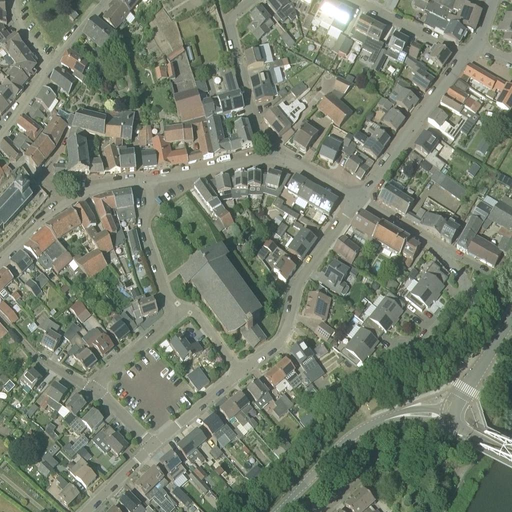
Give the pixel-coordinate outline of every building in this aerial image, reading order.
[(140,1),(138,0),(120,0),(118,3),(117,3),(129,14),(140,1)] [(282,11),(288,6),(290,14),(295,12),(293,5),(291,0),(287,0),(284,1),(282,2),(280,0),(273,0),(267,5),(280,21),(286,17),(282,11)] [(298,3),(303,6),(301,11),(308,14),(314,0),(291,0),(293,5),(298,3)] [(470,8),(464,5),(463,7),(449,0),(431,0),(428,6),(425,12),(429,15),(464,33),(465,31),(473,34),(480,14),(470,10),(470,8)] [(103,21),(110,27),(114,31),(129,14),(117,3),(114,1),(110,6),(113,9),(103,21)] [(320,23),(330,28),(340,8),(329,2),(322,15),(317,13),(311,25),(317,29),(320,23)] [(428,6),(420,2),(416,8),(425,12),(428,6)] [(346,27),(348,23),(352,14),(340,8),(330,28),(330,29),(342,35),(346,27)] [(264,26),(270,21),(261,10),(250,19),(255,24),(248,30),(258,41),(269,32),(264,26)] [(74,14),(69,19),(73,22),(78,17),(74,14)] [(445,35),(443,38),(459,46),(462,40),(464,40),(465,37),(464,36),(466,33),(464,33),(429,15),(423,26),(434,32),(435,30),(445,35)] [(308,16),(302,29),(308,32),(314,20),(308,16)] [(511,18),(507,16),(501,33),(506,35),(504,42),(511,44),(511,18)] [(351,40),(363,46),(374,25),(362,19),(351,40)] [(104,52),(116,37),(94,20),(83,36),(100,49),(104,52)] [(379,44),(381,40),(386,31),(374,25),(363,46),(361,50),(362,50),(362,49),(372,54),(371,55),(372,55),(372,54),(378,57),(381,51),(383,46),(379,44)] [(0,46),(1,48),(11,39),(3,29),(3,26),(0,26),(0,46)] [(279,39),(288,50),(295,45),(286,34),(279,39)] [(1,48),(8,56),(21,45),(15,36),(11,39),(1,48)] [(338,53),(345,40),(345,39),(340,36),(331,53),(337,56),(338,53)] [(408,56),(410,51),(405,49),(408,42),(395,36),(388,50),(401,56),(397,64),(403,67),(408,56)] [(352,44),(345,40),(338,53),(346,57),(352,44)] [(8,56),(14,65),(28,53),(21,45),(8,56)] [(414,45),(410,51),(408,56),(416,61),(422,49),(414,45)] [(430,53),(433,55),(429,61),(442,70),(451,58),(438,49),(434,46),(430,53)] [(94,58),(100,62),(107,54),(104,52),(100,49),(94,58)] [(378,57),(375,64),(371,72),(377,75),(381,67),(387,54),(381,51),(378,57)] [(185,52),(167,57),(171,68),(166,69),(173,92),(195,85),(185,52)] [(260,52),(254,53),(244,56),(247,71),(263,67),(260,52)] [(17,68),(34,68),(34,65),(31,62),(33,60),(28,53),(14,65),(17,68)] [(81,77),(88,66),(69,53),(61,65),(64,67),(74,73),(71,80),(81,86),(85,80),(81,77)] [(404,65),(414,72),(412,74),(417,78),(412,84),(425,94),(433,82),(424,76),(427,71),(408,57),(404,65)] [(268,62),(270,71),(278,69),(283,68),(282,61),(272,64),(272,61),(268,62)] [(464,75),(472,80),(491,91),(492,87),(502,93),(496,106),(509,114),(511,107),(511,89),(507,87),(497,80),(496,82),(469,67),(464,75)] [(34,71),(34,68),(17,68),(14,71),(28,83),(33,76),(31,74),(34,71)] [(158,82),(168,79),(165,68),(155,71),(158,82)] [(279,75),(278,69),(270,71),(272,78),(279,75)] [(7,79),(9,81),(20,91),(21,90),(28,83),(14,71),(7,79)] [(50,83),(58,88),(59,89),(55,94),(61,98),(65,101),(76,84),(57,72),(50,83)] [(253,93),(270,89),(273,88),(277,87),(275,80),(268,82),(267,77),(250,81),(253,93)] [(333,92),(330,96),(338,103),(353,86),(338,79),(332,91),(333,92)] [(9,81),(2,89),(15,101),(23,92),(21,90),(20,91),(9,81)] [(233,113),(243,109),(239,93),(237,86),(236,83),(225,86),(228,96),(208,102),(205,94),(208,93),(205,82),(194,85),(206,122),(223,117),(233,113)] [(446,98),(474,116),(475,116),(480,108),(463,97),(469,88),(458,82),(446,98)] [(307,90),(301,83),(290,93),(296,99),(307,90)] [(416,93),(404,84),(401,83),(389,100),(408,113),(412,107),(414,109),(418,103),(411,99),(416,93)] [(2,89),(0,91),(0,101),(8,109),(15,101),(2,89)] [(273,101),(270,89),(253,93),(256,105),(273,101)] [(287,95),(283,90),(277,95),(281,100),(287,95)] [(44,91),(28,114),(39,122),(44,116),(42,114),(45,110),(47,111),(54,101),(57,103),(61,98),(55,94),(53,97),(44,91)] [(203,161),(213,159),(207,133),(196,92),(173,98),(177,119),(180,119),(182,129),(185,145),(193,144),(192,135),(198,134),(201,154),(187,158),(188,165),(203,161)] [(352,115),(338,103),(330,96),(329,95),(317,109),(339,129),(352,115)] [(440,106),(462,118),(467,121),(468,120),(470,121),(474,116),(446,98),(440,106)] [(392,107),(382,99),(377,106),(388,113),(392,107)] [(0,116),(1,117),(8,109),(0,101),(0,116)] [(283,104),(263,121),(271,130),(295,110),(300,106),(296,101),(287,109),(283,104)] [(295,110),(271,130),(278,139),(291,129),(290,128),(293,125),(297,121),(295,118),(299,115),(295,110)] [(104,121),(101,141),(111,143),(110,151),(102,152),(108,175),(120,174),(118,150),(116,150),(116,140),(121,140),(123,120),(122,120),(123,113),(109,112),(106,121),(104,121)] [(428,123),(439,131),(445,124),(444,124),(447,120),(436,112),(428,123)] [(134,114),(123,113),(122,120),(123,120),(121,140),(116,140),(116,150),(118,150),(120,174),(136,172),(134,153),(127,154),(126,152),(123,152),(122,144),(131,144),(134,114)] [(392,113),(383,125),(396,134),(405,122),(392,113)] [(32,145),(42,131),(40,130),(44,125),(39,122),(28,114),(24,120),(23,119),(17,127),(26,134),(23,139),(32,145)] [(80,114),(77,120),(72,131),(67,146),(70,168),(64,168),(53,167),(53,176),(66,177),(89,175),(103,175),(101,163),(88,164),(86,145),(73,147),(76,134),(101,141),(104,121),(80,114)] [(46,134),(43,139),(54,150),(66,129),(72,131),(77,120),(70,117),(65,128),(54,123),(46,134)] [(449,128),(444,135),(454,142),(460,133),(467,121),(462,118),(453,130),(449,128)] [(214,158),(231,154),(228,142),(225,143),(220,119),(206,123),(214,158)] [(468,120),(467,121),(460,133),(466,137),(475,125),(470,121),(468,120)] [(293,144),(300,149),(300,150),(303,152),(305,152),(306,153),(318,137),(307,129),(310,126),(304,122),(297,128),(302,131),(293,144)] [(247,124),(237,127),(234,128),(236,135),(230,137),(232,142),(228,142),(231,154),(253,148),(247,124)] [(374,137),(370,142),(383,151),(390,142),(377,133),(370,128),(368,132),(374,137)] [(153,151),(154,155),(157,170),(188,165),(187,158),(186,152),(172,155),(170,147),(185,145),(182,129),(164,131),(165,140),(152,142),(152,139),(146,140),(146,148),(152,147),(153,151)] [(383,151),(370,142),(358,133),(353,140),(365,149),(363,152),(376,161),(383,151)] [(329,137),(327,142),(319,158),(333,164),(339,151),(345,154),(349,146),(351,142),(353,138),(347,135),(342,145),(341,145),(339,147),(335,145),(337,141),(329,137)] [(424,162),(432,168),(440,173),(445,166),(435,159),(438,154),(433,150),(437,145),(424,136),(415,148),(427,157),(424,162)] [(15,144),(23,150),(25,148),(29,152),(33,146),(32,145),(23,139),(20,137),(15,144)] [(30,153),(29,152),(25,148),(23,150),(20,154),(26,160),(24,162),(37,172),(44,162),(54,150),(43,139),(30,153)] [(476,153),(485,156),(491,143),(482,139),(476,153)] [(20,154),(23,150),(15,144),(8,140),(6,142),(0,150),(0,151),(10,161),(8,163),(9,163),(9,164),(15,163),(22,157),(20,154)] [(349,146),(354,150),(357,146),(351,142),(349,146)] [(354,150),(349,146),(345,154),(350,158),(355,151),(354,150)] [(157,170),(154,155),(147,156),(146,152),(153,151),(152,147),(146,148),(146,149),(140,150),(142,156),(143,171),(157,170)] [(419,166),(423,161),(412,153),(408,158),(419,166)] [(374,164),(367,160),(361,155),(358,160),(359,161),(358,163),(352,158),(344,170),(355,177),(361,182),(369,171),(374,164)] [(0,184),(11,172),(6,168),(5,168),(1,172),(0,171),(0,184)] [(429,180),(435,184),(441,174),(440,173),(432,168),(428,173),(432,176),(429,180)] [(269,173),(269,176),(265,187),(278,191),(279,187),(284,188),(287,183),(291,177),(282,175),(281,176),(269,173)] [(265,187),(269,176),(260,175),(247,174),(247,177),(248,177),(247,189),(248,189),(256,189),(256,192),(258,194),(264,194),(265,188),(265,187)] [(435,184),(440,188),(447,178),(441,174),(435,184)] [(248,177),(247,177),(235,177),(235,179),(228,179),(232,198),(237,198),(239,196),(239,192),(248,192),(248,189),(247,189),(248,177)] [(232,198),(228,179),(228,178),(215,181),(215,182),(205,184),(213,195),(218,202),(232,199),(232,198)] [(287,193),(298,199),(306,185),(296,178),(287,193)] [(440,188),(445,192),(452,182),(447,178),(440,188)] [(445,192),(450,195),(457,186),(452,182),(445,192)] [(204,183),(194,188),(212,213),(216,218),(225,230),(233,224),(225,212),(225,213),(221,207),(222,207),(218,202),(213,195),(205,184),(204,183)] [(0,230),(2,228),(4,229),(32,198),(29,195),(25,191),(21,187),(21,188),(18,185),(0,204),(0,230)] [(308,206),(317,191),(306,185),(298,199),(308,206)] [(450,195),(456,199),(463,189),(457,186),(450,195)] [(378,201),(392,210),(400,196),(387,188),(378,201)] [(468,193),(463,189),(456,199),(462,204),(468,193)] [(308,206),(318,212),(327,197),(317,191),(308,206)] [(118,222),(126,221),(136,219),(131,193),(112,196),(115,211),(118,222)] [(115,211),(112,196),(111,196),(104,197),(93,201),(97,211),(105,233),(112,247),(112,248),(124,244),(123,242),(125,241),(121,230),(115,233),(110,219),(115,218),(113,211),(115,211)] [(400,196),(392,210),(405,218),(414,205),(400,196)] [(338,203),(327,197),(318,212),(329,218),(338,203)] [(279,211),(288,216),(290,212),(282,207),(284,204),(277,200),(273,207),(279,211)] [(89,211),(85,205),(86,205),(86,204),(72,213),(82,229),(84,235),(91,244),(101,259),(113,251),(112,248),(112,247),(105,233),(98,238),(93,229),(96,227),(93,218),(89,212),(90,212),(89,211)] [(483,243),(479,249),(475,258),(474,258),(494,268),(502,254),(508,258),(511,251),(511,212),(499,204),(493,213),(481,230),(485,233),(491,224),(501,230),(497,235),(502,238),(496,250),(483,243)] [(471,220),(457,249),(468,255),(468,254),(472,246),(481,230),(493,213),(480,206),(471,220)] [(421,221),(425,213),(420,210),(415,217),(421,221)] [(299,217),(290,212),(288,216),(296,221),(299,217)] [(72,213),(45,230),(57,243),(81,228),(72,213)] [(419,227),(440,239),(448,225),(427,213),(422,222),(419,227)] [(351,228),(373,241),(381,226),(361,214),(351,228)] [(277,216),(273,224),(279,227),(283,219),(277,216)] [(453,217),(449,224),(448,225),(440,239),(451,246),(460,231),(454,227),(458,220),(453,217)] [(419,227),(422,222),(415,218),(412,223),(419,227)] [(320,229),(309,223),(306,227),(318,233),(320,229)] [(282,225),(278,230),(284,234),(288,229),(282,225)] [(381,226),(373,241),(371,243),(400,259),(402,256),(410,242),(381,226)] [(45,230),(30,244),(43,259),(45,258),(53,267),(52,268),(58,275),(72,262),(67,256),(67,255),(63,251),(57,243),(45,230)] [(280,239),(284,234),(278,230),(274,235),(280,239)] [(295,242),(309,252),(316,242),(303,232),(295,242)] [(136,233),(127,235),(132,255),(141,253),(136,233)] [(361,253),(360,254),(342,240),(333,253),(351,266),(355,260),(359,263),(364,256),(361,253)] [(296,270),(287,264),(290,260),(267,242),(262,248),(269,254),(272,265),(274,266),(275,265),(277,267),(274,273),(279,277),(278,279),(286,284),(296,270)] [(302,262),(309,252),(295,242),(288,252),(302,262)] [(420,248),(410,242),(402,256),(408,260),(404,267),(408,269),(420,248)] [(50,270),(52,268),(53,267),(45,258),(43,259),(30,244),(24,250),(25,250),(37,261),(38,263),(45,271),(50,270)] [(101,259),(91,244),(84,248),(90,257),(83,262),(78,257),(77,258),(72,262),(87,280),(106,266),(101,259)] [(77,258),(71,252),(68,248),(63,251),(67,255),(67,256),(72,262),(77,258)] [(238,335),(238,334),(240,333),(253,351),(266,341),(253,324),(255,322),(255,323),(256,323),(257,322),(258,322),(259,321),(259,320),(260,319),(260,318),(260,317),(259,317),(259,316),(260,313),(224,263),(226,261),(225,259),(225,258),(225,257),(225,256),(225,255),(224,255),(224,254),(223,254),(223,253),(222,253),(221,253),(221,254),(219,251),(210,258),(211,259),(201,266),(191,273),(190,272),(181,279),(183,281),(183,282),(182,282),(182,283),(182,284),(183,284),(183,285),(184,286),(185,286),(186,286),(187,286),(189,289),(191,287),(228,336),(231,336),(231,337),(232,337),(233,338),(234,338),(235,338),(236,337),(237,337),(238,336),(238,335)] [(10,265),(17,272),(21,276),(26,272),(30,273),(33,270),(32,266),(32,265),(21,254),(10,265)] [(348,289),(345,287),(341,284),(347,275),(355,280),(358,274),(349,268),(349,269),(343,265),(341,269),(334,265),(329,273),(325,271),(319,282),(339,295),(340,294),(343,296),(345,296),(348,291),(348,289)] [(418,285),(437,300),(440,296),(439,295),(444,289),(442,287),(447,280),(438,273),(440,271),(433,265),(425,275),(426,276),(418,285)] [(0,286),(4,290),(13,281),(3,271),(0,274),(0,286)] [(42,288),(49,280),(42,274),(35,282),(42,288)] [(41,294),(29,282),(24,286),(36,299),(41,294)] [(437,300),(418,285),(411,295),(410,294),(405,300),(422,313),(425,308),(427,310),(433,303),(434,304),(437,300)] [(4,290),(0,286),(0,297),(3,301),(9,295),(4,290)] [(331,302),(325,300),(327,293),(321,289),(319,298),(317,297),(316,298),(310,297),(305,317),(321,320),(327,322),(331,302)] [(20,298),(15,293),(10,298),(20,308),(24,305),(19,300),(20,298)] [(377,310),(396,325),(398,321),(397,320),(403,313),(401,312),(405,307),(388,294),(384,300),(385,300),(377,310)] [(153,301),(146,304),(144,299),(135,302),(136,304),(131,306),(136,320),(136,321),(133,324),(129,320),(125,324),(132,333),(137,329),(140,326),(142,324),(142,323),(143,323),(143,322),(142,319),(158,313),(153,301)] [(86,312),(78,303),(70,310),(77,319),(86,312)] [(2,315),(12,325),(17,320),(8,310),(2,315)] [(393,329),(396,325),(377,310),(369,320),(368,319),(364,324),(380,338),(384,333),(386,334),(391,328),(393,329)] [(110,334),(112,337),(119,344),(129,335),(120,325),(123,322),(119,317),(112,323),(116,328),(110,334)] [(60,341),(55,338),(60,329),(47,321),(38,330),(48,336),(46,337),(41,346),(53,353),(60,341)] [(380,338),(364,324),(359,330),(360,331),(353,340),(371,355),(374,351),(373,351),(378,344),(377,342),(380,338)] [(0,325),(0,337),(2,340),(8,334),(0,325)] [(80,331),(73,325),(63,338),(69,343),(76,335),(80,331)] [(327,343),(329,339),(334,333),(322,325),(315,335),(327,343)] [(113,349),(106,342),(99,334),(86,345),(90,351),(93,348),(102,358),(104,357),(104,358),(108,354),(113,349)] [(96,364),(83,348),(86,346),(76,335),(69,343),(69,344),(73,349),(75,347),(79,352),(73,357),(86,373),(96,364)] [(189,359),(190,361),(202,352),(197,345),(190,350),(182,338),(170,347),(183,364),(189,359)] [(368,359),(371,355),(353,340),(345,350),(344,349),(340,355),(356,368),(360,363),(362,365),(367,358),(368,359)] [(291,354),(301,368),(301,367),(306,375),(318,367),(308,353),(307,354),(302,347),(291,354)] [(289,386),(297,379),(298,378),(294,373),(295,372),(286,362),(276,370),(285,381),(289,386)] [(198,389),(208,382),(198,369),(188,377),(198,389)] [(274,390),(275,389),(280,395),(286,390),(290,394),(293,391),(289,386),(285,381),(276,370),(265,379),(274,390)] [(31,393),(35,389),(42,382),(41,380),(38,376),(37,377),(31,371),(20,383),(31,393)] [(297,379),(302,385),(306,389),(311,385),(302,375),(298,378),(297,379)] [(3,389),(5,391),(4,391),(8,395),(15,388),(10,383),(3,389)] [(272,401),(270,397),(268,395),(268,394),(263,388),(262,389),(257,383),(247,392),(257,403),(254,406),(260,412),(272,401)] [(62,408),(58,406),(66,394),(55,386),(40,408),(44,411),(47,407),(58,414),(62,408)] [(239,415),(243,419),(248,424),(247,425),(252,430),(253,431),(258,427),(252,421),(251,422),(247,417),(253,411),(249,406),(240,395),(230,404),(239,415)] [(284,396),(279,401),(288,411),(293,407),(284,396)] [(62,422),(69,429),(79,420),(78,420),(76,417),(86,407),(76,397),(70,403),(71,404),(66,410),(70,414),(66,418),(62,422)] [(288,411),(279,401),(274,405),(277,409),(273,412),(279,419),(288,411)] [(248,424),(243,419),(239,415),(230,404),(220,413),(229,423),(234,419),(247,434),(252,430),(247,425),(248,424)] [(38,410),(33,406),(25,416),(30,420),(38,410)] [(80,421),(79,420),(69,429),(78,438),(87,429),(91,433),(103,422),(93,413),(87,419),(84,417),(80,421)] [(203,427),(212,437),(216,442),(227,433),(223,429),(223,428),(214,418),(203,427)] [(56,429),(50,425),(45,434),(55,444),(59,440),(53,433),(56,429)] [(107,446),(111,450),(118,457),(127,448),(122,443),(123,442),(109,428),(98,439),(106,447),(107,446)] [(236,430),(232,434),(239,442),(244,438),(236,430)] [(197,432),(187,441),(196,451),(206,443),(197,432)] [(72,449),(77,454),(82,449),(88,443),(84,437),(72,449)] [(204,461),(200,456),(196,451),(187,441),(177,449),(190,464),(197,459),(201,464),(204,461)] [(216,461),(223,455),(216,447),(209,453),(216,461)] [(76,455),(82,461),(88,454),(82,449),(77,454),(76,455)] [(280,461),(286,455),(280,449),(274,455),(279,461),(280,461)] [(40,459),(52,471),(58,465),(46,453),(40,459)] [(173,484),(182,477),(186,473),(181,466),(171,455),(159,464),(169,475),(167,477),(173,484)] [(53,472),(52,471),(40,459),(37,462),(42,467),(38,471),(47,479),(53,472)] [(226,460),(219,467),(225,474),(233,467),(226,460)] [(86,470),(88,467),(82,461),(70,473),(86,490),(96,480),(86,470)] [(253,488),(264,477),(256,468),(244,479),(253,488)] [(439,468),(435,477),(445,482),(450,473),(439,468)] [(199,469),(194,474),(202,483),(207,478),(199,469)] [(144,479),(154,489),(163,498),(166,495),(161,491),(168,484),(164,480),(154,470),(144,479)] [(202,483),(194,474),(189,478),(205,496),(210,491),(202,483)] [(59,478),(56,481),(61,487),(61,486),(65,490),(63,492),(64,494),(58,499),(68,508),(79,497),(68,486),(64,483),(65,483),(59,478)] [(154,489),(144,479),(135,489),(150,504),(154,499),(161,506),(166,501),(163,498),(154,489)] [(192,503),(177,489),(171,494),(186,509),(192,503)] [(355,500),(365,511),(377,511),(376,511),(369,511),(368,510),(375,504),(370,499),(364,492),(355,500)] [(145,511),(141,507),(129,495),(119,504),(127,511),(152,511),(148,508),(145,511)] [(365,511),(355,500),(346,508),(349,511),(365,511)]
